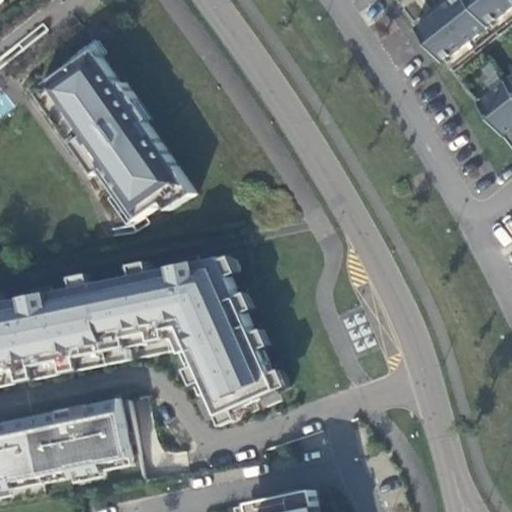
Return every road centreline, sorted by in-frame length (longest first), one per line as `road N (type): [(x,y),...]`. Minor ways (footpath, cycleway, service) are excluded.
road 1 (residential): [(209,0),(313,145),(395,295),(453,472)]
road 2 (residential): [(469,222),(334,0)]
